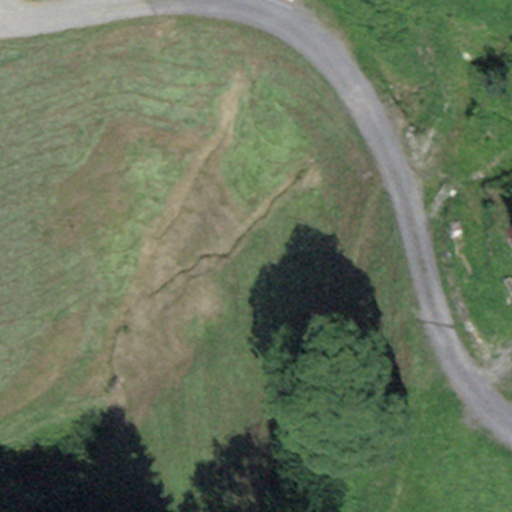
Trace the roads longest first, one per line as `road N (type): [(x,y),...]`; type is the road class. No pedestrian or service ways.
road 1 (track): [(455,88),(472,254),(502,291)]
road 2 (track): [(431,0),(455,88),(443,128),(396,159)]
